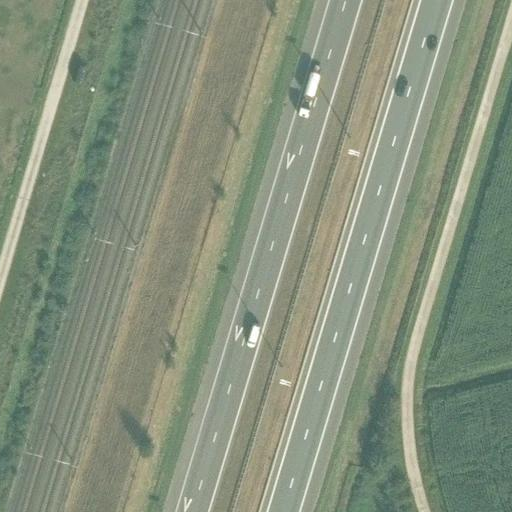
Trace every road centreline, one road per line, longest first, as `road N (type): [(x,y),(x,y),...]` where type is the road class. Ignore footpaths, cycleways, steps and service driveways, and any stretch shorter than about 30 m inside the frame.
road 1 (motorway): [(287,511),(442,0)]
road 2 (motorway): [(342,0),(191,511)]
road 3 (unclassified): [(423,511),(408,466),(407,353),(511,14)]
road 4 (unclassified): [(88,0),(0,302)]
